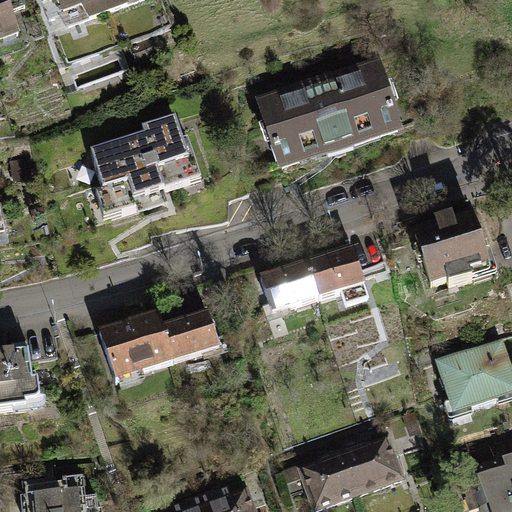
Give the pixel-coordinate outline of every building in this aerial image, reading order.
[(0,31),(15,26),(11,15),(5,0),(0,0),(0,38),(1,38),(0,35),(0,31)] [(20,0),(5,0),(11,15),(24,10),(20,0)] [(69,26),(106,13),(100,0),(53,0),(43,4),(42,4),(48,22),(65,16),(69,26)] [(100,0),(106,13),(142,0),(100,0)] [(377,67),(257,106),(278,167),(281,166),(283,173),(299,168),(298,162),(378,136),(380,140),(396,135),(395,131),(398,130),(377,67)] [(92,154),(103,193),(94,196),(101,221),(165,203),(163,195),(202,183),(189,139),(182,141),(176,119),(141,129),(144,139),(92,154)] [(437,230),(415,236),(430,287),(445,282),(447,288),(472,281),(469,273),(492,266),(485,243),(480,245),(472,218),(452,224),(451,220),(435,225),(437,230)] [(352,251),(306,266),(318,302),(341,295),(345,307),(368,300),(352,251)] [(272,317),(318,302),(306,266),(261,281),(272,317)] [(175,308),(180,324),(204,317),(199,301),(175,308)] [(117,382),(172,365),(161,330),(157,316),(102,333),(117,382)] [(207,316),(204,317),(180,324),(161,330),(172,365),(218,351),(207,316)] [(0,414),(26,411),(26,407),(35,405),(39,400),(38,382),(34,382),(29,344),(11,346),(12,353),(0,354),(0,414)] [(511,383),(502,352),(433,372),(450,428),(511,409),(511,383)] [(391,441),(344,457),(360,504),(407,489),(391,441)] [(311,511),(336,511),(360,504),(344,457),(298,472),(311,511)] [(511,511),(511,458),(470,471),(482,511),(511,511)] [(62,487),(26,490),(27,511),(91,511),(91,502),(85,503),(83,481),(62,483),(62,487)] [(223,494),(200,502),(203,511),(251,511),(244,493),(225,500),(223,494)] [(203,511),(200,502),(176,510),(176,511),(203,511)]
